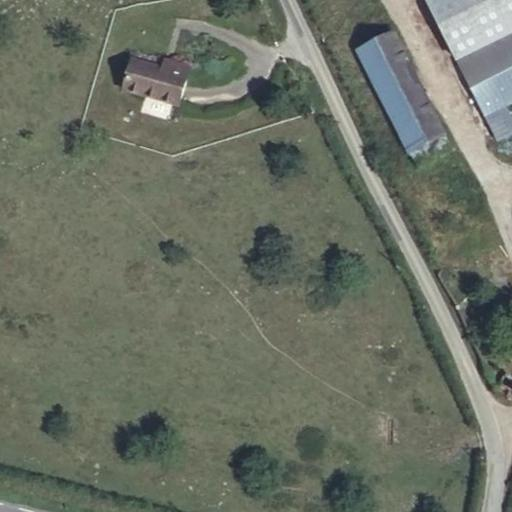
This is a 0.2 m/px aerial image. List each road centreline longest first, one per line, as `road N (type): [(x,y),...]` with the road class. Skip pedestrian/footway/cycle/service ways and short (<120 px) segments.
road 1 (unclassified): [(288,0),(455,342),(494,446),(488,511)]
road 2 (track): [(511,202),(409,0)]
